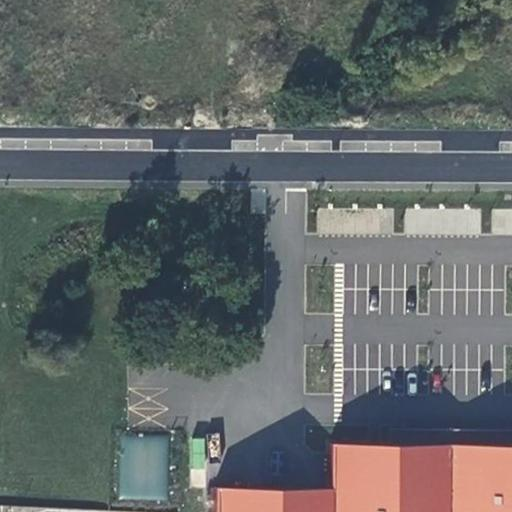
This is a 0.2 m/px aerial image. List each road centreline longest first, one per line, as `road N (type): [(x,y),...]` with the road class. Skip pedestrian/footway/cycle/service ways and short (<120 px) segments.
road 1 (unclassified): [(0,165),(511,165)]
road 2 (unknown): [(151,435),(166,403),(207,398),(285,411),(279,453),(212,485),(204,511)]
